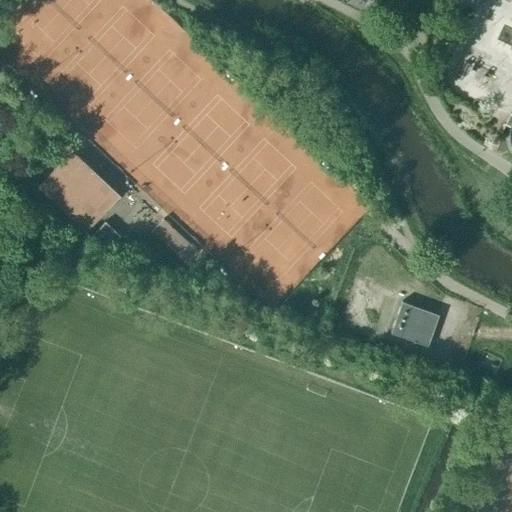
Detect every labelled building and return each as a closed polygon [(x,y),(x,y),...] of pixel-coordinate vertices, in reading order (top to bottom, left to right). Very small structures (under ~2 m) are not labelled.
[(120,196),(71,151),(37,188),(85,233),(120,196)] [(197,250),(163,220),(152,232),(185,263),(197,250)] [(120,236),(105,222),(90,238),(104,252),(120,236)] [(370,314),(377,294),(357,286),(350,307),(370,314)] [(426,346),(438,315),(401,302),(390,333),(426,346)]
